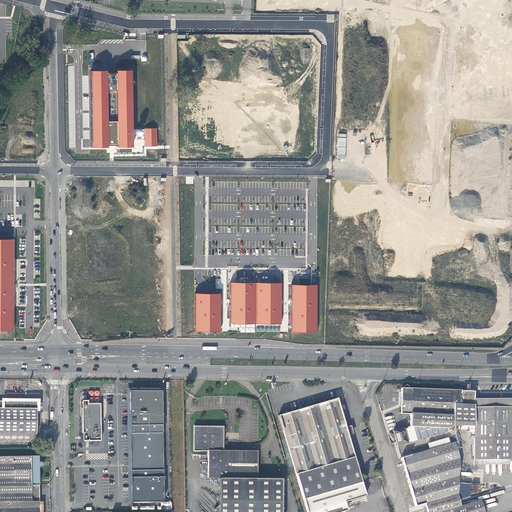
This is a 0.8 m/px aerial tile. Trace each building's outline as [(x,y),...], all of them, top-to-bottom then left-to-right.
[(212,9),(212,3),(170,1),(170,2),(149,0),(149,6),(212,9)] [(88,79),(90,148),(131,147),(129,73),(88,74),(88,79)] [(345,159),(346,137),(346,134),(339,134),(339,137),(338,137),(337,159),(345,159)] [(111,192),(90,192),(90,245),(112,244),(112,220),(127,220),(128,245),(149,245),(148,192),(127,192),(127,208),(111,208),(111,192)] [(0,330),(13,331),(14,239),(0,239),(0,330)] [(231,321),(256,321),(257,279),(231,279),(231,321)] [(282,280),(257,279),(256,321),(281,321),(282,280)] [(317,282),(292,281),(291,329),(316,330),(317,282)] [(112,288),(96,288),(97,332),(113,332),(113,317),(134,316),(134,332),(151,332),(150,288),(133,288),(134,304),(113,304),(112,288)] [(223,289),(198,288),(197,327),(222,328),(223,289)] [(168,387),(134,386),(136,501),(170,501),(168,387)] [(466,426),(467,391),(402,388),(401,413),(410,414),(410,426),(412,426),(416,440),(459,428),(459,426),(466,426)] [(473,392),(467,391),(466,426),(469,426),(469,433),(473,432),(474,460),(476,460),(508,460),(511,459),(511,398),(473,399),(473,392)] [(306,407),(279,415),(306,511),(339,511),(346,510),(344,502),(365,496),(361,482),(348,436),(337,398),(309,406),(306,407)] [(38,409),(38,412),(41,412),(41,400),(3,399),(3,400),(3,409),(38,409)] [(91,402),(91,400),(85,400),(86,440),(104,439),(103,402),(91,402)] [(3,409),(0,408),(0,441),(31,441),(38,434),(38,426),(38,412),(38,409),(3,409)] [(222,427),(195,426),(195,451),(208,451),(207,477),(219,477),(256,478),(257,451),(221,451),(222,427)] [(411,442),(416,440),(412,426),(410,426),(406,427),(411,442)] [(393,431),(397,446),(407,443),(403,428),(393,431)] [(426,510),(459,500),(457,495),(459,458),(454,442),(401,458),(415,506),(424,504),(426,510)] [(31,485),(39,485),(39,468),(39,469),(41,469),(42,468),(43,467),(43,466),(43,465),(43,463),(42,463),(41,462),(40,462),(39,462),(39,463),(38,463),(38,456),(0,457),(0,511),(38,511),(38,502),(39,502),(39,501),(31,501),(31,485)] [(477,474),(470,469),(464,469),(463,499),(469,497),(470,484),(476,484),(477,474)] [(256,478),(219,477),(219,503),(215,507),(219,511),(218,511),(281,511),(282,478),(256,478)] [(39,501),(39,485),(31,485),(31,501),(39,501)] [(460,506),(459,500),(426,510),(426,511),(483,511),(480,500),(460,506)]
